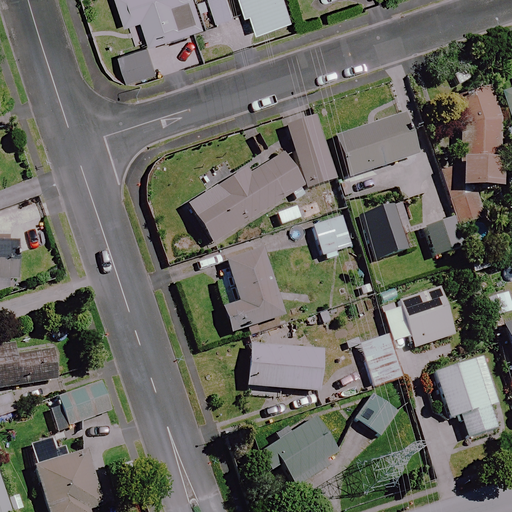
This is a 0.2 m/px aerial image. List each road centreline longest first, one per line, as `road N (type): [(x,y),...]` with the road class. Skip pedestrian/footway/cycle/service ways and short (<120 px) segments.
road 1 (residential): [(74,146),(511,0)]
road 2 (residential): [(74,146),(194,511)]
road 3 (residential): [(29,0),(74,146)]
